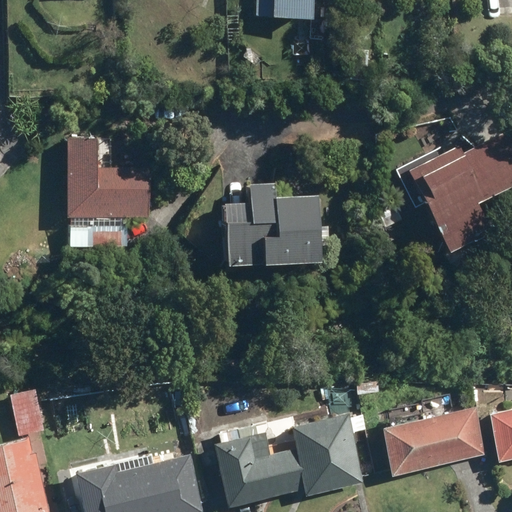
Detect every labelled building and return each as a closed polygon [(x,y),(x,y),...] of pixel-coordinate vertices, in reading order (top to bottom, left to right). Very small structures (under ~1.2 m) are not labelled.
[(269,0),(269,14),(305,14),(305,0),(269,0)] [(485,228),(473,199),(511,181),(511,133),(465,154),(463,148),(417,168),(427,192),(421,195),(443,247),(485,228)] [(113,136),(56,134),(55,156),(66,157),(64,212),(67,212),(66,243),(144,245),(147,166),(113,165),(113,136)] [(221,199),(220,262),(260,262),(260,259),(313,260),(314,192),(271,192),(271,181),(245,181),(247,217),(237,216),(237,199),(221,199)] [(34,384),(1,392),(10,433),(44,425),(34,384)] [(477,424),(472,402),(451,407),(448,393),(373,412),(389,475),(475,454),(468,426),(477,424)] [(511,403),(486,410),(498,462),(511,458),(511,403)] [(270,448),(266,428),(212,440),(226,503),(301,486),(303,495),(363,482),(347,410),(289,423),(293,443),(270,448)] [(46,511),(29,433),(0,438),(0,511),(46,511)] [(198,511),(201,511),(190,453),(151,461),(149,453),(69,469),(77,511),(198,511)]
